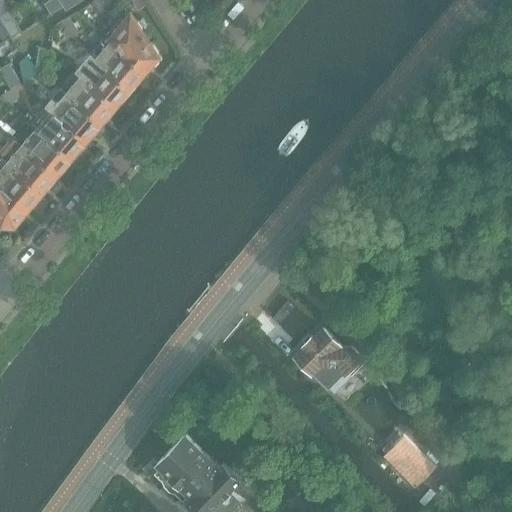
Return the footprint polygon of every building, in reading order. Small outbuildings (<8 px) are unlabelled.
[(2,0),(0,0),(0,18),(7,14),(9,12),(2,0)] [(50,0),(44,4),(50,14),(51,14),(65,5),(72,0),(50,0)] [(95,0),(93,2),(93,3),(94,4),(99,13),(117,0),(95,0)] [(7,14),(0,18),(0,22),(0,23),(8,36),(9,36),(10,38),(21,31),(9,12),(7,14)] [(68,17),(57,25),(72,38),(78,31),(68,18),(68,17)] [(112,30),(105,37),(145,71),(150,65),(154,65),(159,59),(159,55),(151,42),(148,42),(141,32),(142,28),(137,21),(133,20),(132,18),(117,34),(112,30)] [(0,23),(0,22),(0,37),(2,40),(8,36),(0,23)] [(105,37),(91,54),(130,88),(135,82),(139,82),(144,76),(144,72),(145,71),(105,37)] [(39,47),(36,67),(37,69),(39,70),(46,76),(50,50),(39,47)] [(91,54),(76,71),(116,105),(121,99),(124,100),(130,93),(129,90),(130,88),(91,54)] [(25,57),(19,63),(20,71),(22,79),(23,83),(24,87),(31,79),(39,70),(37,69),(36,67),(30,62),(25,57)] [(9,65),(0,70),(0,72),(11,90),(14,88),(19,84),(20,83),(9,65)] [(76,71),(60,90),(100,123),(106,117),(110,117),(115,111),(114,107),(116,105),(76,71)] [(11,90),(1,96),(12,105),(18,98),(15,89),(14,88),(11,90)] [(60,90),(45,107),(85,141),(91,134),(95,134),(100,128),(99,124),(100,123),(60,90)] [(45,107),(30,124),(70,158),(76,151),(80,151),(85,145),(85,142),(85,141),(45,107)] [(30,124),(16,141),(56,175),(62,169),(65,169),(71,163),(70,159),(70,158),(30,124)] [(4,126),(1,129),(11,138),(15,133),(5,125),(4,126)] [(16,141),(1,158),(41,192),(47,186),(51,186),(56,180),(55,176),(56,175),(16,141)] [(0,159),(0,186),(27,209),(32,203),(36,203),(41,197),(40,193),(41,192),(1,158),(0,159)] [(0,186),(0,226),(0,227),(15,228),(20,222),(19,218),(23,214),(27,209),(0,186)] [(367,362),(351,346),(342,346),(324,328),(313,338),(311,336),(304,343),(306,345),(296,356),(334,394),(367,362)] [(161,467),(154,473),(162,481),(164,487),(169,491),(175,493),(183,501),(189,494),(192,496),(187,502),(197,511),(232,511),(234,510),(241,503),(240,501),(230,491),(232,488),(235,485),(240,479),(223,463),(219,467),(185,434),(175,444),(157,463),(161,467)] [(406,451),(390,467),(399,476),(421,497),(437,481),(414,459),(406,451)] [(250,473),(247,476),(259,487),(275,470),(263,459),(250,473)] [(300,474),(293,480),(301,488),(308,481),(300,474)] [(298,498),(306,507),(310,511),(313,511),(324,502),(311,487),(298,498)]
